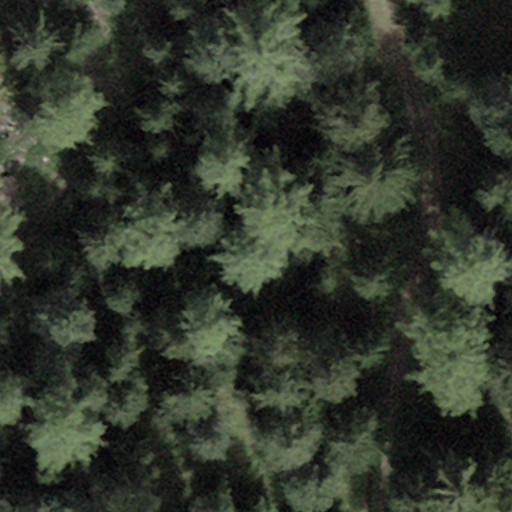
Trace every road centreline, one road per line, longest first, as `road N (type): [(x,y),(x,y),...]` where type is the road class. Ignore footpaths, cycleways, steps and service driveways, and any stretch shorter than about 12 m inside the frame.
road 1 (track): [(372,511),(375,463),(438,230),(436,182),(388,0)]
road 2 (track): [(151,0),(143,38),(82,155),(0,272)]
